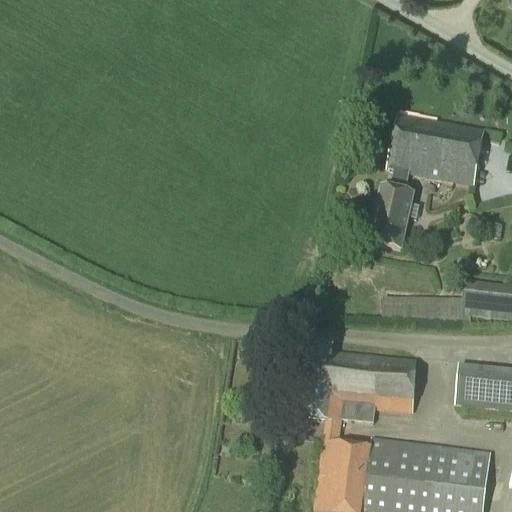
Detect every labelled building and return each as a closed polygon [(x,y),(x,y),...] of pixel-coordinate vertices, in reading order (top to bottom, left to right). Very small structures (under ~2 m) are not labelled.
[(473,189),(483,134),(396,119),(386,173),(473,189)] [(400,253),(412,198),(380,191),(369,247),(400,253)] [(511,287),(511,291),(464,285),(463,305),(383,303),(383,323),(460,324),(461,321),(511,323),(511,287)] [(410,417),(416,365),(333,355),(334,350),(300,346),(291,420),(325,424),(314,511),(482,511),(489,457),(371,443),(370,451),(338,447),(341,423),(373,427),(375,413),(410,417)] [(503,407),(503,395),(511,395),(511,378),(458,378),(458,407),(503,407)]
